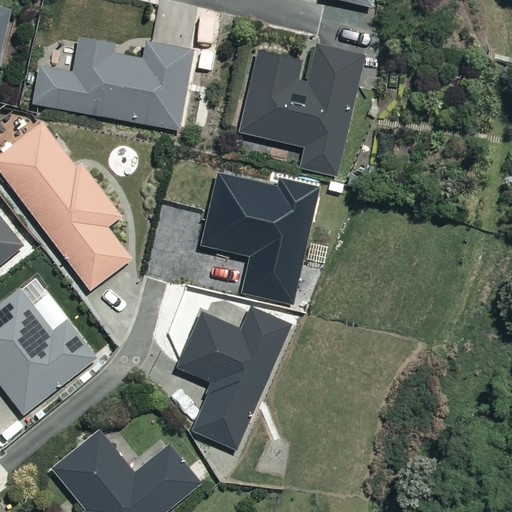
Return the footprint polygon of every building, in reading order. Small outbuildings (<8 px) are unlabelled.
[(331,0),(370,8),(371,0),(331,0)] [(0,50),(9,13),(0,10),(0,50)] [(115,46),(80,39),(74,74),(41,68),(34,105),(180,131),(194,52),(147,44),(144,61),(113,56),(115,46)] [(312,66),(307,65),(305,76),(300,75),(302,63),(258,53),(239,133),(304,149),(300,168),(334,177),(363,58),(317,47),(312,66)] [(67,153),(44,124),(0,157),(0,172),(92,293),(132,262),(107,229),(121,218),(70,151),(67,153)] [(212,171),(196,243),(246,254),(238,293),(292,305),(318,185),(275,176),(273,184),(212,171)] [(0,262),(21,245),(0,220),(0,262)] [(55,335),(20,291),(0,307),(0,385),(24,415),(97,357),(70,323),(55,335)] [(290,328),(250,309),(240,332),(203,315),(178,370),(213,386),(193,432),(235,451),(290,328)] [(135,477),(102,435),(54,473),(85,511),(164,511),(199,484),(171,448),(135,477)]
